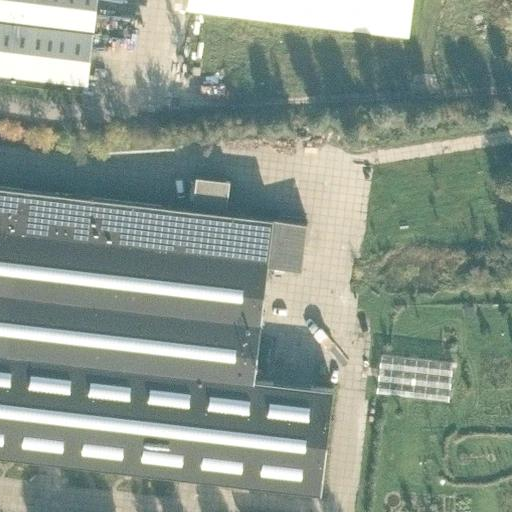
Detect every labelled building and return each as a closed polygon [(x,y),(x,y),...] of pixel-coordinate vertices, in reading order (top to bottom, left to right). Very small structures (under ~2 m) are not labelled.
[(0,0),(0,81),(83,92),(84,84),(88,85),(97,0),(0,0)] [(412,0),(189,0),(189,9),(408,36),(412,0)] [(0,452),(321,490),(333,388),(254,379),(267,266),(302,269),(307,222),(273,218),(226,212),(192,208),(0,185),(0,452)] [(473,304),(465,304),(465,313),(473,313),(473,304)] [(427,349),(418,425),(461,430),(470,355),(427,349)]
